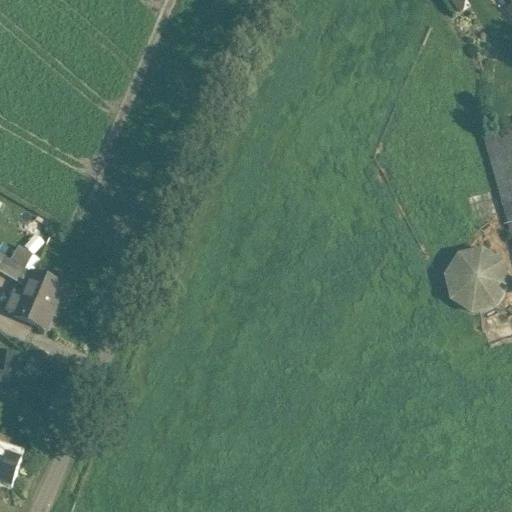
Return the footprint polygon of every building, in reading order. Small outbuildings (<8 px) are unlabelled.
[(511,132),(483,141),(511,239),(511,132)] [(444,279),(450,304),(472,317),(497,311),(510,289),(504,265),(483,252),(457,257),(444,279)] [(0,257),(0,274),(27,290),(23,298),(14,294),(6,313),(15,317),(15,318),(42,330),(48,315),(52,317),(52,316),(50,315),(55,304),(57,305),(64,290),(33,276),(2,259),(0,257)] [(0,384),(0,386),(18,388),(21,354),(3,352),(0,384)] [(0,484),(12,489),(24,453),(0,444),(0,484)]
